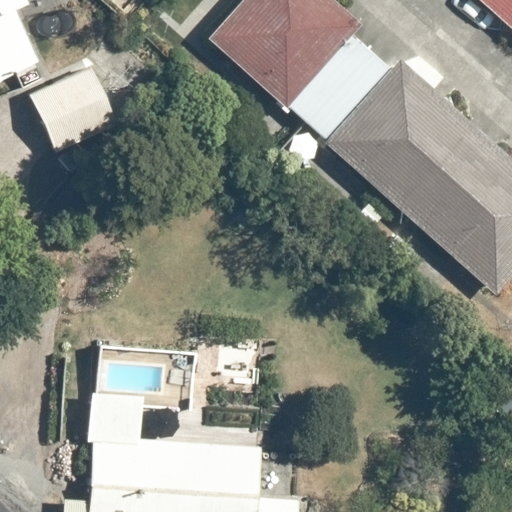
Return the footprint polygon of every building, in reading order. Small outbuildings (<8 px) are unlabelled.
[(2,0),(0,0),(0,75),(29,62),(2,0)] [(511,162),(326,0),(242,0),(204,42),(493,298),(511,278),(511,162)] [(511,0),(476,0),(511,31),(511,0)] [(93,59),(23,89),(50,152),(120,122),(93,59)] [(511,378),(489,402),(511,423),(511,378)] [(255,499),(258,449),(89,437),(86,502),(61,501),(60,511),(296,511),(297,503),(255,499)]
